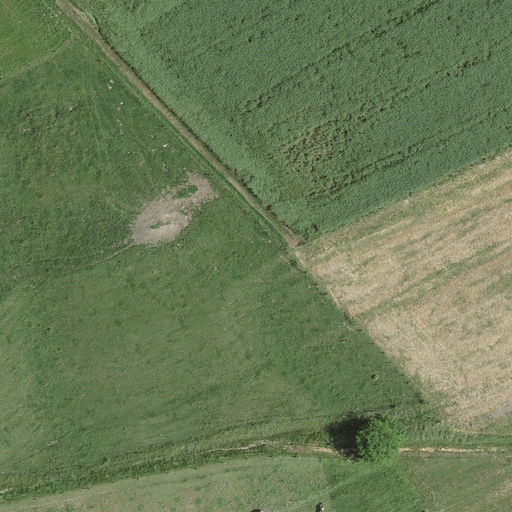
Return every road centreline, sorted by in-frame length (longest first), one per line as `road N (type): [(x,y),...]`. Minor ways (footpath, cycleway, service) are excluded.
road 1 (track): [(0,493),(487,402)]
road 2 (track): [(261,444),(511,451)]
